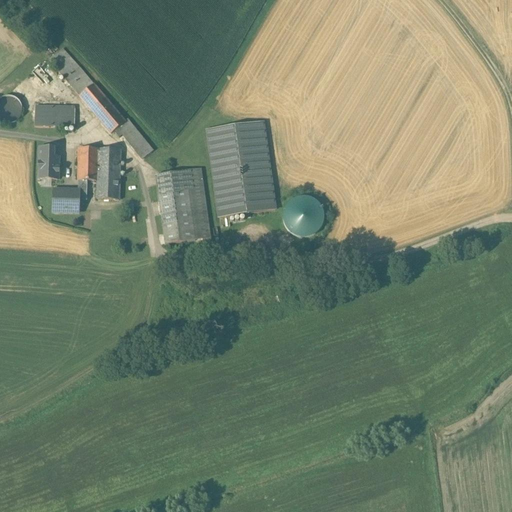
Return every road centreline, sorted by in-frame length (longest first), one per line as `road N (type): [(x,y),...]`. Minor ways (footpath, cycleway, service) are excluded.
road 1 (track): [(0,419),(91,373),(127,343),(149,311),(158,262)]
road 2 (track): [(511,106),(442,0)]
